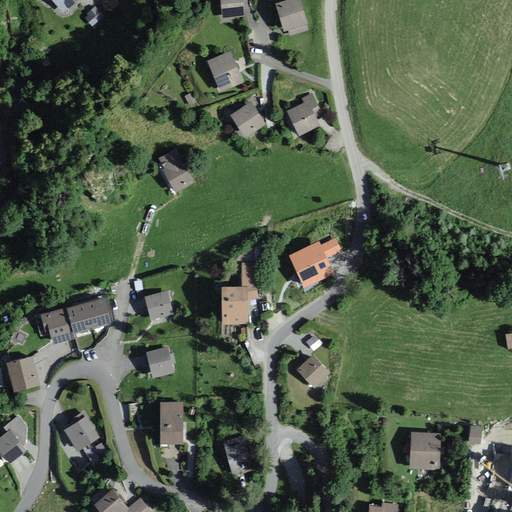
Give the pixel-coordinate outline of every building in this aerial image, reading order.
[(71,0),(52,0),(61,9),(71,0)] [(224,0),(226,10),(249,7),(248,0),(224,0)] [(314,22),(307,0),(280,0),(287,23),(291,22),(293,28),(314,22)] [(103,15),(95,7),(84,17),(92,25),(103,15)] [(250,71),(237,41),(212,51),(225,81),(250,71)] [(306,92),(308,95),(289,105),(302,129),(325,118),(320,109),(326,106),(317,87),(306,92)] [(269,114),(254,92),(232,106),(247,128),(269,114)] [(196,180),(178,147),(160,157),(165,166),(162,168),(174,191),(196,180)] [(319,242),(291,255),(305,287),(334,274),(326,257),(341,250),(336,239),(321,245),(319,242)] [(260,293),(261,258),(244,257),(243,280),(222,279),(220,317),(249,318),(250,292),(260,293)] [(175,312),(168,288),(146,294),(152,318),(175,312)] [(111,322),(105,300),(67,309),(42,315),(46,329),(50,328),(54,342),(73,338),(71,332),(111,322)] [(175,371),(169,343),(147,348),(153,375),(175,371)] [(40,379),(32,349),(7,356),(15,385),(40,379)] [(328,368),(311,350),(296,365),(313,382),(328,368)] [(182,441),(183,400),(160,399),(158,440),(182,441)] [(99,435),(85,414),(63,429),(76,450),(99,435)] [(482,429),(469,427),(467,444),(480,445),(482,429)] [(440,467),(442,432),(410,430),(408,465),(440,467)] [(24,453),(8,431),(0,437),(0,454),(8,465),(24,453)] [(251,469),(243,436),(225,440),(233,474),(251,469)] [(128,508),(112,490),(94,505),(99,511),(152,511),(154,511),(141,497),(128,508)] [(395,511),(396,505),(381,503),(380,507),(367,505),(365,511),(395,511)]
